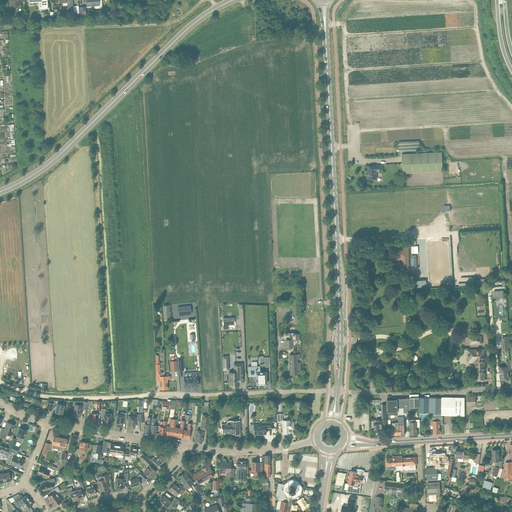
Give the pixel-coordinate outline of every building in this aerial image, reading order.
[(28,0),(29,3),(29,2),(42,1),(42,8),(44,8),(47,8),(47,9),(48,9),(47,0),(28,0)] [(79,14),(78,11),(78,6),(73,6),(72,0),(58,0),(59,3),(67,3),(68,12),(73,12),(73,14),(79,14)] [(102,0),(98,0),(86,0),(87,3),(87,6),(95,5),(95,8),(102,8),(102,0)] [(419,141),(403,142),(398,142),(399,152),(420,150),(419,141)] [(442,152),(407,154),(402,154),(403,173),(443,171),(442,152)] [(383,171),(383,165),(376,165),(376,166),(368,166),(368,173),(368,179),(376,179),(376,175),(377,175),(377,172),(383,171)] [(419,204),(420,228),(489,224),(488,200),(419,204)] [(408,246),(397,246),(397,257),(405,257),(405,265),(408,265),(408,246)] [(412,280),(412,288),(424,287),(424,280),(412,280)] [(190,306),(178,307),(179,315),(191,314),(190,306)] [(234,318),(223,318),(223,329),(228,329),(228,325),(235,325),(234,318)] [(299,341),(299,334),(292,334),(292,336),(289,336),(289,341),(285,341),(286,350),(292,349),(292,341),(299,341)] [(468,350),(469,356),(469,362),(475,362),(475,380),(485,380),(485,369),(486,369),(486,367),(485,367),(484,349),(468,350)] [(290,355),(290,370),(290,375),(294,374),(294,371),(300,371),(300,362),(297,362),(297,359),(299,359),(299,354),(294,355),(290,355)] [(500,372),(500,375),(500,380),(508,379),(508,370),(511,369),(510,361),(506,361),(507,367),(500,367),(500,372)] [(238,372),(229,372),(229,386),(239,385),(238,380),(240,380),(240,381),(243,381),(242,363),(237,364),(238,372)] [(261,385),(261,384),(262,384),(262,385),(263,385),(263,384),(266,384),(266,372),(260,372),(260,366),(248,367),(249,376),(256,376),(256,380),(256,381),(256,385),(260,384),(260,385),(261,385)] [(192,372),(184,373),(184,377),(185,388),(190,387),(193,387),(193,386),(198,386),(197,376),(196,372),(192,372)] [(160,376),(159,376),(159,379),(160,384),(160,389),(167,389),(167,379),(170,379),(170,376),(164,376),(160,376)] [(475,397),(467,396),(467,405),(471,405),(471,403),(475,403),(475,397)] [(441,398),(419,397),(419,398),(419,405),(418,413),(441,412),(441,398)] [(464,397),(441,398),(442,415),(464,416),(464,397)] [(410,405),(410,398),(397,399),(397,400),(398,413),(403,413),(406,412),(410,412),(410,405)] [(176,401),(170,400),(170,402),(169,407),(168,413),(170,405),(176,406),(176,400),(176,401)] [(398,413),(397,400),(387,400),(388,411),(388,413),(390,412),(391,415),(395,415),(395,414),(398,414),(398,413)] [(55,405),(55,409),(56,409),(55,412),(62,413),(63,410),(64,410),(65,406),(64,405),(64,403),(62,403),(61,402),(58,402),(57,406),(55,405)] [(73,415),(80,416),(82,405),(75,404),(74,407),(73,415)] [(382,420),(373,420),(374,424),(375,431),(381,431),(381,428),(383,428),(383,424),(388,424),(388,419),(388,417),(388,413),(388,411),(387,404),(382,404),(382,412),(382,420)] [(106,409),(101,408),(101,417),(104,417),(104,424),(106,424),(106,425),(109,425),(109,424),(110,424),(111,418),(112,418),(112,414),(111,414),(111,413),(108,413),(108,411),(105,410),(106,409)] [(120,426),(122,426),(123,420),(126,420),(127,413),(121,412),(120,415),(117,414),(117,418),(116,418),(116,421),(116,425),(117,425),(116,426),(120,427),(120,426)] [(132,427),(134,427),(135,421),(139,422),(138,414),(133,414),(133,416),(129,416),(128,416),(128,420),(129,420),(128,427),(129,427),(129,428),(132,428),(132,427)] [(282,422),(283,433),(289,433),(290,433),(290,432),(290,429),(293,429),(294,428),(294,423),(293,422),(289,422),(289,420),(282,420),(282,414),(277,414),(277,422),(282,422)] [(182,417),(181,420),(180,427),(180,428),(178,427),(176,436),(177,437),(180,438),(180,437),(182,437),(185,419),(185,415),(185,417),(182,417)] [(202,415),(200,429),(207,430),(209,416),(202,415)] [(174,419),(174,416),(174,417),(171,417),(169,425),(170,425),(170,426),(167,426),(166,435),(169,436),(169,435),(171,435),(174,419)] [(443,424),(443,417),(430,417),(430,425),(433,425),(433,433),(440,433),(439,425),(443,424)] [(226,424),(220,424),(220,428),(222,428),(222,433),(231,433),(231,434),(234,434),(239,434),(240,421),(229,421),(228,421),(227,421),(227,422),(226,423),(226,424)] [(5,429),(2,427),(0,431),(0,436),(5,439),(7,433),(11,435),(13,431),(12,431),(15,425),(7,422),(5,429)] [(184,429),(183,433),(182,438),(189,439),(192,423),(188,422),(186,430),(184,429)] [(399,435),(398,422),(395,422),(396,427),(390,428),(390,430),(390,435),(399,435)] [(271,430),(271,424),(265,424),(265,425),(255,426),(255,423),(254,423),(254,424),(251,424),(250,424),(250,430),(254,429),(254,434),(266,434),(266,430),(271,430)] [(19,428),(16,438),(18,439),(19,436),(23,438),(26,430),(19,428)] [(197,430),(194,442),(201,443),(204,431),(197,430)] [(58,449),(61,437),(57,437),(56,438),(53,437),(51,448),(58,449)] [(64,438),(61,437),(58,449),(65,450),(67,440),(64,439),(64,438)] [(86,456),(88,442),(82,441),(82,443),(80,443),(79,449),(76,449),(76,452),(78,453),(81,454),(79,458),(80,458),(78,462),(81,463),(83,460),(84,460),(86,456)] [(46,442),(42,454),(46,455),(50,444),(46,442)] [(110,448),(107,448),(106,455),(115,457),(117,445),(110,443),(110,448)] [(92,444),(92,449),(91,453),(93,454),(93,457),(97,458),(96,463),(102,464),(103,460),(100,459),(101,456),(103,457),(103,452),(105,452),(106,446),(103,446),(97,445),(92,444)] [(0,450),(8,454),(10,450),(0,445),(0,450)] [(124,446),(117,445),(115,457),(122,458),(125,458),(126,451),(124,450),(124,446)] [(129,451),(126,451),(125,458),(125,459),(131,460),(132,457),(136,457),(137,448),(130,447),(129,451)] [(455,453),(455,457),(458,457),(458,458),(469,459),(469,455),(464,454),(464,448),(457,448),(456,452),(456,454),(455,453)] [(492,456),(491,456),(491,459),(491,461),(495,461),(496,466),(495,466),(492,474),(500,478),(503,469),(501,468),(502,465),(503,460),(500,461),(499,450),(492,450),(492,456)] [(159,452),(156,455),(157,456),(152,461),(157,466),(160,464),(161,465),(163,462),(169,457),(164,452),(161,455),(159,452)] [(24,460),(9,454),(5,463),(12,466),(12,464),(20,468),(21,466),(23,466),(24,463),(23,462),(24,460)] [(151,462),(143,455),(140,458),(148,465),(151,462)] [(431,457),(431,462),(435,462),(435,465),(435,467),(425,468),(425,480),(428,480),(438,479),(437,469),(444,468),(444,463),(447,463),(447,458),(444,458),(444,455),(434,455),(434,457),(431,457)] [(395,457),(386,458),(387,471),(396,470),(416,469),(415,465),(417,465),(416,457),(402,457),(402,456),(395,456),(395,457)] [(447,474),(447,476),(452,477),(455,477),(456,470),(454,469),(455,462),(457,462),(458,458),(458,457),(455,457),(451,456),(450,458),(447,474)] [(66,460),(62,459),(56,470),(63,474),(66,466),(69,461),(66,460)] [(236,469),(236,474),(235,480),(241,480),(241,481),(242,482),(244,482),(245,481),(246,461),(237,461),(237,469),(236,469)] [(220,462),(220,467),(220,472),(227,473),(227,476),(233,476),(233,468),(230,468),(231,462),(220,462)] [(252,462),(252,467),(251,471),(255,471),(254,476),(262,477),(262,463),(258,463),(258,462),(252,462)] [(194,476),(196,480),(198,484),(214,475),(209,465),(201,469),(203,471),(194,476)] [(144,472),(148,476),(149,478),(153,474),(153,473),(155,471),(150,466),(144,472)] [(37,473),(42,475),(47,477),(49,473),(52,475),(54,470),(49,467),(48,467),(46,470),(40,467),(37,473)] [(270,470),(264,470),(265,473),(262,473),(263,483),(267,482),(267,476),(270,476),(270,470)] [(348,491),(352,492),(360,493),(361,484),(359,483),(359,482),(362,483),(362,482),(365,483),(365,478),(368,478),(368,475),(363,474),(363,471),(357,470),(356,472),(350,471),(349,475),(348,475),(347,478),(349,479),(348,483),(349,484),(348,491)] [(9,472),(3,473),(5,482),(14,480),(13,473),(9,474),(9,472)] [(183,486),(182,487),(185,489),(194,483),(185,472),(179,477),(179,478),(179,479),(179,480),(180,479),(185,485),(183,486)] [(124,483),(128,483),(128,473),(124,473),(124,475),(122,474),(122,476),(119,476),(118,478),(116,478),(115,487),(123,487),(123,483),(124,483)] [(138,477),(131,480),(133,487),(134,487),(134,488),(138,487),(137,486),(141,485),(140,482),(141,482),(145,478),(140,473),(138,475),(138,477)] [(97,481),(95,482),(97,485),(99,485),(99,486),(101,491),(108,489),(106,481),(109,480),(108,475),(107,474),(101,476),(96,478),(97,481)] [(98,488),(97,487),(95,482),(94,477),(92,477),(94,482),(92,482),(93,484),(85,486),(87,491),(88,495),(96,493),(95,489),(98,488)] [(56,485),(54,478),(52,479),(47,480),(48,483),(41,485),(43,491),(48,490),(53,488),(56,485)] [(274,489),(274,493),(276,493),(276,496),(279,500),(278,501),(275,511),(286,511),(287,511),(291,511),(297,511),(300,511),(303,501),(293,500),(293,499),(294,499),(301,494),(302,487),(297,480),(294,480),(290,479),(286,482),(284,484),(278,483),(277,489),(274,489)] [(485,480),(483,487),(490,489),(493,482),(485,480)] [(269,490),(269,482),(267,482),(263,483),(262,483),(262,484),(261,511),(266,511),(266,510),(267,510),(268,507),(266,507),(266,505),(267,505),(268,490),(269,490)] [(385,482),(385,488),(398,490),(397,496),(403,497),(404,490),(402,490),(403,485),(385,482)] [(440,482),(427,483),(428,492),(441,491),(440,482)] [(75,489),(78,500),(84,498),(82,491),(85,490),(82,483),(79,484),(80,488),(75,489)] [(182,495),(186,490),(185,489),(182,487),(180,485),(178,487),(174,483),(168,489),(176,495),(179,492),(182,495)] [(198,484),(194,487),(199,494),(201,493),(202,492),(203,491),(198,484)] [(60,491),(57,486),(51,491),(53,493),(47,497),(51,502),(59,496),(57,493),(60,491)] [(71,495),(73,501),(78,500),(75,489),(72,490),(71,487),(66,489),(66,490),(68,495),(71,495)] [(306,492),(309,497),(314,494),(311,489),(306,492)] [(20,503),(22,506),(30,500),(26,495),(22,498),(20,496),(15,500),(18,505),(20,503)] [(165,511),(171,511),(172,511),(174,508),(172,507),(174,504),(163,495),(160,500),(165,504),(164,505),(167,507),(164,511),(165,511)] [(62,500),(59,496),(51,502),(54,507),(60,502),(61,505),(67,501),(65,498),(62,500)] [(381,509),(383,497),(377,496),(374,511),(378,511),(379,508),(381,509)] [(173,500),(184,508),(187,506),(174,497),(173,500)] [(342,505),(341,511),(354,511),(356,507),(355,507),(356,499),(349,498),(347,506),(342,505)] [(241,507),(240,511),(254,511),(255,506),(258,506),(258,499),(250,499),(250,503),(243,503),(243,507),(241,507)] [(33,504),(30,500),(22,506),(24,508),(21,509),(23,511),(27,511),(30,510),(29,508),(33,504)] [(417,511),(418,504),(410,503),(409,507),(403,506),(402,507),(400,506),(399,511),(417,511)]
